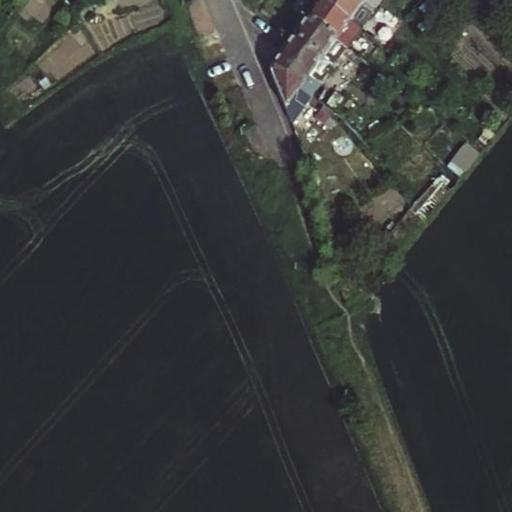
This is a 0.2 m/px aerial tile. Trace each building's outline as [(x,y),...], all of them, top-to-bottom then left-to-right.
[(354,23),(323,0),(310,0),(308,3),(301,12),(339,41),(354,23)] [(367,5),(360,0),(323,0),(354,23),(367,5)] [(339,41),(301,12),(296,19),(288,30),(326,60),(339,41)] [(281,40),(275,47),(313,77),(326,60),(288,30),(281,40)] [(313,77),(275,47),(268,56),(262,65),(264,68),(284,116),(313,77)]
